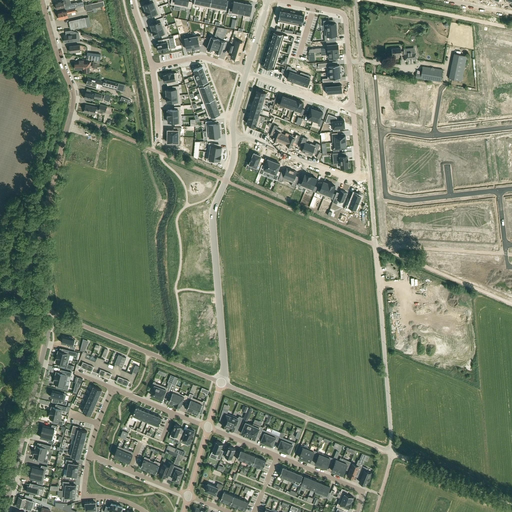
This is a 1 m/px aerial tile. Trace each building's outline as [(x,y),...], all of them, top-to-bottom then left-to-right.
[(65,9),(84,5),(83,1),(77,3),(77,2),(71,4),(69,0),(63,0),(56,2),(56,6),(55,6),(56,8),(57,8),(57,9),(65,7),(65,9)] [(148,0),(150,3),(144,5),(146,11),(145,11),(158,6),(155,0),(148,0)] [(93,8),(101,6),(105,6),(103,1),(85,5),(86,11),(93,10),(93,8)] [(234,1),(231,13),(238,15),(240,2),(234,1)] [(240,2),(238,15),(238,12),(244,13),(243,16),(246,4),(240,2)] [(246,4),(243,16),(250,17),(252,5),(246,4)] [(158,6),(145,11),(147,16),(148,16),(148,17),(154,14),(155,17),(161,15),(158,6)] [(68,13),(76,11),(75,8),(67,10),(58,12),(60,19),(69,17),(68,13)] [(279,16),(278,21),(280,21),(284,22),(286,12),(285,11),(284,11),(283,11),(281,10),(280,10),(280,13),(279,14),(280,14),(279,15),(279,16)] [(286,12),(284,22),(290,24),(292,13),(290,12),(289,12),(288,12),(286,12)] [(292,13),(290,24),(296,25),(298,14),(297,14),(296,13),(296,14),(295,13),(292,13)] [(298,14),(296,25),(301,26),(302,26),(304,15),(302,15),(301,14),(300,14),(298,14)] [(85,17),(69,21),(71,29),(74,29),(79,28),(81,27),(83,27),(85,26),(87,26),(85,18),(85,17)] [(157,22),(151,25),(153,30),(152,30),(152,31),(165,26),(162,17),(156,19),(157,22)] [(329,20),(323,20),(324,30),(337,29),(336,23),(329,24),(329,20)] [(165,26),(152,31),(154,36),(155,35),(155,36),(161,34),(162,37),(168,35),(165,26)] [(337,29),(324,30),(325,41),(331,40),(330,36),(337,35),(337,29)] [(274,32),(272,38),(283,41),(284,37),(285,35),(274,32)] [(65,42),(77,40),(76,33),(64,35),(65,42)] [(194,48),(192,37),(191,34),(184,36),(187,50),(194,48)] [(192,37),(194,48),(200,47),(198,40),(201,40),(200,35),(192,37)] [(211,36),(207,48),(213,50),(213,49),(214,49),(218,38),(211,36)] [(164,42),(157,44),(157,48),(158,48),(159,51),(161,50),(161,51),(167,50),(166,49),(171,48),(169,38),(163,39),(164,42)] [(218,38),(214,49),(216,50),(215,51),(221,53),(223,48),(224,49),(227,42),(218,38)] [(272,38),(270,43),(281,47),(283,41),(272,38)] [(328,48),(321,48),(321,51),(338,50),(338,44),(335,44),(334,41),(327,42),(328,48)] [(230,43),(227,50),(231,52),(232,50),(233,51),(232,57),(239,59),(243,46),(236,44),(235,45),(230,43)] [(270,43),(269,49),(279,52),(281,47),(270,43)] [(70,52),(76,51),(76,54),(81,53),(81,50),(80,50),(80,45),(70,46),(70,52)] [(392,48),(393,57),(398,57),(398,55),(401,54),(401,55),(405,55),(405,61),(409,61),(409,62),(412,62),(412,61),(416,60),(416,50),(410,51),(410,48),(404,49),(405,51),(401,51),(400,48),(392,48)] [(269,49),(267,55),(277,58),(279,52),(269,49)] [(338,50),(321,51),(322,55),(328,54),(329,60),(336,60),(336,57),(339,56),(338,50)] [(88,52),(87,59),(100,61),(101,53),(88,52)] [(462,81),(467,56),(454,53),(449,78),(462,81)] [(267,55),(265,61),(276,64),(277,58),(267,55)] [(79,60),(79,62),(75,62),(75,69),(84,69),(84,71),(90,71),(90,62),(84,62),(84,60),(79,60)] [(263,66),(263,67),(274,70),(274,68),(276,64),(265,61),(263,66)] [(333,62),(318,63),(319,67),(327,66),(327,72),(340,71),(340,64),(333,65),(333,62)] [(203,66),(194,69),(196,74),(196,75),(205,71),(203,66)] [(288,66),(286,72),(289,73),(287,79),(292,81),(296,70),(291,68),(291,67),(288,66)] [(441,82),(443,70),(422,66),(421,74),(416,73),(415,77),(441,82)] [(296,70),(292,81),(297,83),(301,72),(300,74),(296,73),(297,70),(296,70)] [(196,74),(193,75),(195,80),(197,79),(206,76),(205,71),(196,75),(196,74)] [(328,78),(323,78),(323,81),(334,80),(333,77),(341,77),(340,76),(341,75),(341,73),(340,73),(340,71),(327,72),(328,78)] [(164,77),(164,82),(167,81),(172,81),(172,84),(179,83),(177,72),(172,73),(171,73),(166,74),(164,75),(164,77)] [(301,72),(297,83),(302,84),(305,73),(301,72)] [(305,73),(302,84),(307,86),(309,80),(314,82),(315,77),(311,75),(305,73)] [(206,76),(197,79),(199,84),(208,81),(206,76)] [(86,85),(96,87),(97,82),(103,84),(103,86),(117,90),(119,83),(105,79),(104,81),(101,80),(101,79),(95,77),(94,79),(88,77),(86,85)] [(209,83),(198,87),(200,92),(211,88),(209,83)] [(326,86),(325,86),(325,93),(327,93),(327,94),(342,92),(341,84),(326,85),(326,86)] [(388,84),(387,91),(388,91),(387,94),(391,94),(390,98),(401,99),(402,95),(399,94),(401,86),(388,84)] [(167,96),(166,96),(180,95),(179,85),(172,86),(173,89),(166,90),(167,96)] [(211,88),(200,92),(202,97),(213,93),(211,88)] [(257,90),(255,96),(266,99),(265,99),(267,93),(257,90)] [(101,99),(102,94),(86,91),(84,98),(94,100),(94,98),(101,99)] [(213,93),(202,97),(203,102),(215,98),(213,93)] [(445,96),(444,101),(453,103),(455,103),(456,94),(450,94),(450,96),(445,96)] [(180,95),(166,96),(167,101),(167,102),(174,101),(174,104),(181,104),(180,95)] [(278,100),(276,105),(285,108),(288,97),(283,95),(281,101),(278,100)] [(255,96),(254,101),(265,105),(266,99),(255,96)] [(288,97),(285,108),(289,110),(293,99),(288,97)] [(215,98),(203,102),(205,108),(216,103),(215,98)] [(293,99),(289,110),(290,110),(290,108),(295,109),(294,112),(298,101),(293,99)] [(254,101),(252,107),(261,109),(262,104),(264,105),(265,105),(254,101)] [(298,101),(294,112),(303,115),(305,109),(302,108),(304,103),(298,101)] [(216,103),(205,108),(207,113),(218,108),(216,103)] [(99,108),(96,107),(86,105),(84,112),(95,114),(96,109),(102,111),(103,110),(106,110),(107,106),(100,105),(99,108)] [(481,105),(474,106),(475,116),(482,115),(481,111),(484,111),(484,105),(481,105)] [(168,111),(167,111),(167,116),(181,115),(181,106),(174,106),(175,109),(168,110),(168,111)] [(467,107),(464,107),(465,113),(468,113),(468,117),(475,116),(474,106),(467,107)] [(252,107),(250,112),(261,116),(261,115),(259,115),(261,109),(252,107)] [(218,108),(207,113),(209,118),(211,117),(220,114),(218,108)] [(306,114),(304,119),(307,120),(307,119),(313,121),(317,110),(311,108),(309,115),(306,114)] [(317,110),(313,121),(314,120),(319,122),(318,124),(321,125),(323,120),(320,119),(323,112),(317,110)] [(442,111),(441,116),(446,117),(446,120),(452,121),(453,113),(451,112),(442,111)] [(250,112),(249,118),(260,121),(261,116),(250,112)] [(329,114),(325,123),(333,122),(333,128),(333,130),(340,130),(340,127),(345,127),(344,120),(337,120),(337,117),(329,114)] [(168,117),(167,117),(167,121),(168,121),(168,122),(175,122),(175,125),(181,125),(181,115),(167,116),(168,116),(168,117)] [(249,118),(247,123),(258,127),(260,121),(249,118)] [(212,121),(206,121),(207,131),(220,129),(219,128),(220,128),(220,124),(219,124),(219,123),(217,123),(212,123),(212,121)] [(274,124),(270,135),(273,136),(272,140),(277,142),(282,130),(277,128),(278,126),(274,124)] [(166,131),(166,134),(167,134),(167,136),(180,136),(180,130),(181,131),(181,127),(173,127),(173,130),(167,130),(167,131),(166,131)] [(220,129),(207,131),(208,140),(214,139),(214,136),(220,136),(220,135),(221,134),(221,130),(220,130),(220,129)] [(282,130),(277,142),(278,142),(278,141),(282,143),(286,132),(285,135),(281,133),(282,130)] [(286,132),(282,143),(286,145),(291,134),(286,132)] [(338,132),(332,133),(333,142),(346,141),(345,135),(338,135),(338,132)] [(291,134),(286,145),(291,147),(293,144),(296,145),(300,135),(296,134),(295,137),(291,135),(291,134)] [(167,136),(167,142),(177,143),(177,145),(180,145),(180,136),(167,136)] [(303,137),(299,146),(303,148),(301,151),(306,153),(310,144),(305,142),(307,138),(303,137)] [(501,142),(498,143),(499,148),(502,148),(509,147),(508,137),(501,138),(501,142)] [(483,138),(478,138),(479,147),(479,149),(488,148),(487,142),(484,143),(483,138)] [(393,141),(391,154),(397,155),(400,141),(394,140),(394,142),(393,141)] [(458,146),(455,146),(456,152),(465,151),(465,149),(463,140),(458,141),(458,146)] [(346,141),(333,142),(334,142),(334,148),(333,148),(333,151),(339,151),(339,149),(343,149),(343,148),(346,147),(346,141)] [(400,141),(397,155),(407,156),(408,148),(405,147),(405,143),(405,142),(400,141)] [(209,142),(207,152),(220,154),(221,153),(222,153),(222,148),(221,148),(221,147),(220,147),(215,146),(215,143),(209,142)] [(310,144),(306,153),(311,155),(312,152),(316,153),(320,143),(316,142),(315,145),(310,144)] [(443,145),(442,145),(443,157),(443,158),(450,157),(450,158),(453,158),(453,150),(449,150),(449,144),(448,144),(448,143),(443,144),(443,145)] [(411,150),(410,159),(413,159),(414,156),(420,157),(422,145),(415,144),(414,150),(411,150)] [(433,158),(432,159),(432,162),(438,162),(438,157),(443,157),(442,145),(442,144),(441,145),(440,144),(436,144),(436,145),(434,145),(435,152),(432,152),(433,158)] [(420,157),(426,158),(426,160),(430,161),(431,154),(427,153),(428,146),(422,145),(420,157)] [(207,152),(206,161),(213,162),(213,159),(218,160),(219,160),(220,159),(221,154),(220,154),(207,152)] [(339,152),(333,153),(333,158),(337,157),(337,163),(340,163),(341,167),(348,167),(347,162),(348,162),(347,159),(347,158),(347,156),(340,157),(339,157),(339,152)] [(254,153),(249,164),(252,165),(251,169),(257,172),(262,162),(259,160),(261,156),(254,153)] [(262,164),(259,173),(263,174),(264,172),(269,173),(274,161),(268,159),(265,165),(262,164)] [(274,161),(269,173),(274,175),(272,178),(277,180),(277,178),(280,171),(277,170),(280,164),(274,161)] [(504,167),(501,168),(502,173),(505,173),(505,178),(511,176),(511,175),(511,166),(504,167)] [(282,169),(278,179),(282,181),(283,177),(288,179),(292,169),(286,167),(285,171),(282,169)] [(292,169),(288,179),(292,181),(291,184),(295,186),(299,176),(296,175),(297,172),(292,169)] [(298,185),(301,186),(306,188),(311,176),(305,174),(302,180),(300,179),(298,185)] [(311,176),(306,188),(315,192),(317,186),(314,185),(317,178),(311,176)] [(435,178),(429,178),(429,180),(430,189),(436,189),(435,183),(438,183),(438,177),(435,178)] [(412,180),(409,180),(410,186),(413,186),(413,191),(419,191),(418,182),(418,179),(412,180)] [(318,187),(316,192),(324,196),(329,183),(323,181),(321,188),(318,187)] [(329,183),(324,196),(333,199),(335,193),(332,192),(335,185),(329,183)] [(344,202),(347,193),(341,190),(340,193),(337,192),(333,202),(337,204),(339,200),(344,202)] [(348,199),(344,209),(349,212),(351,208),(358,210),(360,204),(358,204),(360,198),(353,195),(351,200),(348,199)] [(483,199),(477,200),(477,203),(479,203),(480,210),(491,209),(491,208),(491,203),(490,203),(490,202),(483,203),(483,199)] [(446,208),(437,209),(438,224),(447,223),(446,208)] [(481,217),(479,217),(479,220),(485,220),(485,216),(492,216),(491,209),(480,210),(481,217)] [(426,210),(419,211),(421,225),(427,224),(428,228),(431,228),(430,216),(427,216),(426,210)] [(413,219),(410,220),(411,229),(415,229),(415,226),(421,225),(419,211),(412,212),(413,219)] [(405,212),(390,213),(391,222),(397,221),(397,225),(398,228),(404,228),(403,221),(406,221),(405,212)] [(486,221),(479,222),(480,225),(482,225),(483,232),(493,231),(493,224),(486,225),(486,221)] [(483,239),(481,239),(481,242),(488,241),(487,238),(494,237),(495,236),(494,231),(493,231),(483,232),(483,239)] [(389,276),(399,276),(400,269),(398,269),(398,265),(391,265),(391,259),(387,259),(387,268),(389,268),(389,276)] [(62,337),(61,341),(62,342),(70,344),(69,347),(75,349),(76,346),(74,345),(75,339),(73,339),(73,337),(69,336),(69,338),(63,336),(63,337),(62,337)] [(58,351),(57,356),(69,359),(70,355),(73,355),(76,356),(77,352),(62,348),(62,352),(59,351),(58,351)] [(83,351),(79,361),(82,362),(81,366),(86,368),(91,356),(86,354),(87,352),(84,351),(83,350),(83,351)] [(57,356),(55,362),(59,362),(58,366),(73,370),(74,365),(68,364),(69,359),(57,356)] [(91,356),(86,368),(92,370),(93,367),(97,368),(101,358),(97,356),(96,358),(91,356)] [(101,358),(97,368),(100,369),(99,373),(104,375),(109,364),(104,362),(105,359),(101,358)] [(109,364),(104,375),(110,378),(111,374),(115,375),(119,365),(115,364),(114,366),(109,364)] [(119,365),(115,375),(118,377),(116,380),(122,383),(127,371),(121,369),(122,367),(119,365)] [(56,372),(55,377),(67,380),(68,375),(71,376),(72,372),(61,369),(60,373),(56,372)] [(127,371),(122,383),(127,385),(129,381),(133,383),(137,372),(133,371),(132,373),(127,371)] [(55,377),(53,383),(57,383),(56,387),(68,390),(69,386),(66,385),(67,380),(55,377)] [(153,388),(151,395),(157,397),(162,385),(156,383),(156,382),(154,381),(151,387),(153,388)] [(174,405),(179,392),(174,390),(176,385),(172,384),(170,388),(167,395),(171,396),(169,402),(174,404),(174,405)] [(162,385),(157,397),(162,399),(165,393),(167,394),(170,388),(167,387),(162,385)] [(92,386),(90,391),(100,395),(102,390),(92,386)] [(52,390),(51,397),(59,399),(58,402),(66,404),(67,400),(65,400),(66,394),(52,390)] [(90,391),(88,396),(98,400),(100,395),(90,391)] [(180,392),(179,392),(174,405),(180,407),(183,400),(185,401),(188,395),(185,394),(185,395),(179,393),(180,392)] [(192,412),(197,399),(192,397),(193,394),(190,393),(186,402),(189,404),(186,409),(188,410),(187,410),(191,412),(191,411),(192,412)] [(86,401),(95,405),(98,400),(88,396),(86,401)] [(200,408),(203,409),(206,401),(203,400),(203,402),(197,399),(192,412),(198,414),(200,408)] [(86,401),(84,406),(93,410),(95,405),(86,401)] [(51,407),(50,412),(62,415),(61,414),(62,410),(66,411),(67,406),(56,404),(55,407),(51,407)] [(81,411),(91,415),(93,410),(84,406),(81,411)] [(136,407),(133,415),(138,417),(141,409),(136,407)] [(247,411),(244,418),(247,420),(250,413),(252,409),(248,407),(247,411)] [(141,409),(138,417),(143,419),(142,420),(143,420),(146,411),(141,409)] [(228,427),(233,416),(227,413),(228,411),(223,409),(220,417),(224,419),(222,425),(226,427),(226,426),(228,427)] [(146,411),(143,420),(147,422),(147,424),(151,413),(146,411)] [(50,412),(49,417),(52,418),(51,422),(63,424),(64,420),(61,420),(62,415),(50,412)] [(151,413),(147,424),(152,426),(156,415),(151,413)] [(156,415),(152,426),(157,428),(162,417),(156,415)] [(238,418),(233,416),(228,427),(229,427),(229,428),(234,430),(236,426),(239,427),(243,418),(239,416),(238,418)] [(246,435),(248,436),(253,423),(252,425),(245,422),(241,433),(243,434),(246,436),(246,435)] [(253,423),(248,436),(250,437),(253,438),(255,439),(258,432),(261,433),(263,429),(263,427),(253,423)] [(43,425),(42,431),(54,434),(56,428),(57,429),(58,426),(52,424),(51,427),(43,425)] [(179,440),(182,434),(178,433),(181,426),(175,424),(170,436),(179,440)] [(77,426),(75,434),(76,434),(86,437),(87,431),(81,429),(81,427),(77,426)] [(182,434),(179,440),(183,441),(183,440),(190,443),(192,439),(193,436),(192,435),(194,431),(187,428),(186,431),(186,432),(184,435),(182,434)] [(261,433),(260,435),(263,436),(261,441),(267,444),(271,433),(263,429),(261,433)] [(271,433),(267,444),(272,446),(275,440),(277,442),(280,436),(281,433),(273,429),(271,433)] [(42,431),(40,437),(48,439),(48,442),(54,444),(54,440),(53,440),(54,434),(42,431)] [(75,434),(73,439),(84,442),(86,437),(76,434),(75,434)] [(280,436),(277,442),(280,443),(278,448),(278,449),(281,450),(282,450),(283,451),(288,439),(280,436)] [(72,444),(83,447),(84,442),(73,439),(75,440),(74,444),(72,444)] [(294,442),(288,439),(283,451),(285,451),(285,452),(288,453),(289,453),(294,442)] [(215,445),(211,453),(217,456),(217,458),(220,459),(223,450),(221,449),(223,444),(216,441),(216,442),(215,442),(214,445),(215,445)] [(36,445),(34,451),(47,454),(48,449),(50,450),(51,445),(40,443),(39,446),(36,445)] [(72,444),(70,449),(82,452),(83,447),(72,444)] [(118,445),(114,456),(119,458),(123,447),(118,445)] [(304,459),(309,448),(301,445),(299,450),(301,451),(299,457),(304,459)] [(235,449),(229,446),(224,457),(231,460),(230,461),(233,462),(236,456),(233,455),(235,449)] [(123,447),(119,458),(124,460),(128,450),(123,447)] [(312,456),(315,457),(317,452),(309,448),(304,459),(310,461),(312,456)] [(70,449),(69,455),(80,458),(82,452),(70,449)] [(128,450),(124,460),(129,462),(134,452),(128,450)] [(242,460),(246,452),(241,450),(237,458),(242,460)] [(34,451),(33,456),(37,457),(36,461),(47,464),(48,459),(45,459),(47,454),(34,451)] [(247,462),(251,454),(246,452),(242,460),(247,462)] [(315,464),(321,466),(325,455),(317,452),(315,457),(318,458),(315,464)] [(178,453),(174,463),(177,464),(180,458),(181,458),(182,455),(178,453)] [(256,456),(251,454),(247,462),(252,464),(256,456)] [(333,458),(325,455),(321,466),(326,468),(329,463),(331,464),(333,458)] [(145,456),(140,467),(146,469),(150,459),(145,456)] [(256,456),(252,464),(257,466),(261,458),(256,456)] [(261,458),(257,466),(263,468),(266,460),(261,458)] [(343,459),(340,458),(339,460),(336,459),(332,470),(337,472),(343,459)] [(66,459),(65,468),(78,471),(79,464),(72,463),(72,460),(66,459)] [(150,471),(155,461),(154,462),(150,460),(150,459),(146,469),(150,471)] [(343,459),(337,472),(342,475),(345,469),(347,470),(350,464),(348,463),(348,461),(343,459)] [(364,462),(359,460),(356,466),(352,464),(348,475),(349,476),(348,477),(352,479),(353,477),(354,478),(357,471),(359,472),(364,462)] [(156,473),(160,463),(155,461),(150,471),(156,473)] [(159,475),(165,477),(167,473),(169,475),(173,464),(168,462),(167,466),(163,464),(162,467),(161,467),(159,471),(160,471),(159,475)] [(32,467),(30,471),(31,471),(31,472),(45,475),(46,469),(47,469),(47,466),(41,465),(41,468),(33,466),(32,467)] [(179,468),(174,465),(172,471),(175,472),(172,479),(179,482),(183,472),(179,470),(179,468)] [(368,468),(363,466),(360,474),(362,475),(359,482),(366,484),(367,480),(368,480),(369,477),(371,472),(366,471),(368,468)] [(283,481),(284,479),(284,478),(288,469),(283,467),(279,476),(282,478),(281,480),(283,481)] [(65,468),(63,478),(69,479),(70,476),(77,477),(78,471),(65,468)] [(293,471),(288,469),(284,478),(284,479),(289,480),(293,471)] [(293,471),(289,480),(294,483),(298,473),(293,471)] [(30,472),(29,477),(30,477),(30,478),(38,480),(37,483),(43,484),(44,481),(43,481),(45,475),(31,472),(30,472)] [(298,473),(294,483),(299,485),(303,475),(298,473)] [(301,485),(306,488),(310,478),(304,476),(301,485)] [(311,489),(315,480),(310,478),(306,488),(311,490),(312,489),(311,489)] [(312,489),(316,490),(316,491),(320,482),(315,480),(311,489),(312,489)] [(63,481),(63,485),(63,490),(63,491),(76,492),(76,485),(69,485),(69,482),(63,481)] [(315,493),(320,495),(325,484),(320,482),(316,491),(316,490),(315,493)] [(28,486),(26,491),(39,494),(40,489),(43,490),(44,486),(32,483),(31,487),(28,486)] [(205,490),(216,495),(217,493),(218,489),(221,491),(223,485),(218,483),(216,487),(208,483),(207,486),(206,485),(204,489),(205,489),(205,490)] [(330,486),(325,484),(320,495),(326,497),(328,498),(329,497),(330,494),(330,493),(328,492),(330,486)] [(58,490),(58,496),(62,497),(61,501),(68,501),(68,497),(75,498),(76,492),(63,491),(63,490),(58,490)] [(225,502),(229,494),(224,491),(220,500),(225,502)] [(351,502),(351,501),(352,502),(354,498),(353,498),(353,497),(347,494),(342,492),(340,498),(351,502)] [(230,504),(234,496),(229,494),(225,502),(230,504)] [(19,497),(16,505),(23,507),(23,508),(27,509),(31,510),(32,507),(28,506),(29,501),(29,500),(26,499),(23,498),(23,497),(20,496),(20,497),(19,497)] [(234,496),(230,504),(235,506),(239,498),(234,496)] [(239,498),(235,506),(240,508),(244,500),(239,498)] [(352,502),(351,502),(340,498),(336,506),(342,509),(343,506),(349,508),(352,502)] [(244,500),(240,508),(245,510),(249,502),(244,500)] [(90,503),(85,503),(86,510),(91,510),(90,511),(99,511),(99,506),(96,506),(96,502),(91,503),(91,502),(91,503),(90,503)] [(445,504),(437,502),(435,509),(433,511),(437,511),(438,509),(443,511),(445,504)] [(69,511),(71,511),(72,510),(71,509),(72,506),(72,503),(67,503),(67,505),(65,504),(63,509),(69,511)]
